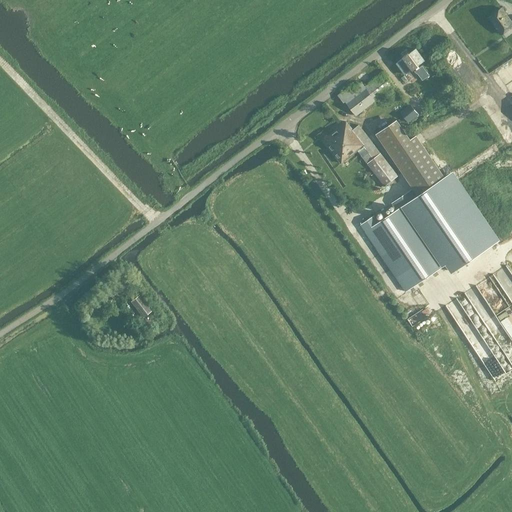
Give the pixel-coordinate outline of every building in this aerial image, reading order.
[(511,27),(511,23),(502,9),(499,11),(496,11),(493,13),(492,16),(489,18),(502,35),(511,27)] [(418,66),(425,61),(416,49),(409,54),(409,53),(403,58),(397,63),(406,75),(412,70),(413,71),(416,69),(421,76),(420,77),(423,81),(429,76),(422,66),(420,68),(418,66)] [(453,68),(467,88),(478,79),(463,60),(453,68)] [(375,102),(395,87),(384,73),(365,87),(361,83),(354,88),(353,85),(338,96),(344,104),(345,103),(355,117),(376,103),(375,102)] [(418,115),(410,105),(401,113),(408,123),(418,115)] [(448,264),(454,274),(500,241),(454,174),(445,178),(418,137),(412,141),(399,120),(377,134),(413,189),(393,203),(397,211),(407,204),(448,264)] [(399,176),(359,125),(353,130),(347,122),(323,141),(341,165),(358,152),(385,187),(399,176)] [(448,264),(407,204),(397,211),(379,222),(375,216),(361,225),(406,292),(448,264)] [(511,301),(511,273),(506,265),(493,274),(511,301)] [(488,323),(500,348),(511,342),(511,339),(510,336),(506,338),(481,286),(468,292),(480,318),(474,320),(478,328),(488,323)] [(151,312),(139,295),(131,302),(143,318),(151,312)] [(414,326),(428,316),(423,309),(409,320),(414,326)]
